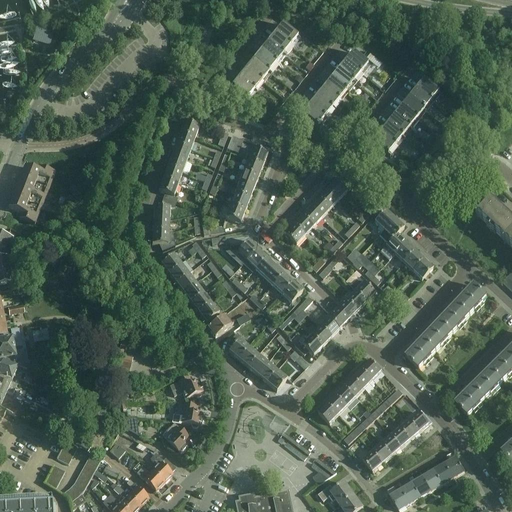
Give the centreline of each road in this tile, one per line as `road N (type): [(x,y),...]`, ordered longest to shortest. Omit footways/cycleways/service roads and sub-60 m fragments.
road 1 (residential): [(232,390),(141,248),(141,215),(180,105)]
road 2 (tertiary): [(18,147),(54,82),(107,31)]
road 3 (residential): [(355,346),(350,320),(263,236)]
road 4 (residential): [(162,511),(222,441),(232,390)]
road 5 (residential): [(283,412),(341,456),(375,497)]
road 6 (residential): [(380,359),(465,267)]
road 7 (residential): [(338,165),(413,67)]
road 8 (residential): [(198,112),(271,13)]
road 9 (residential): [(268,138),(341,40)]
